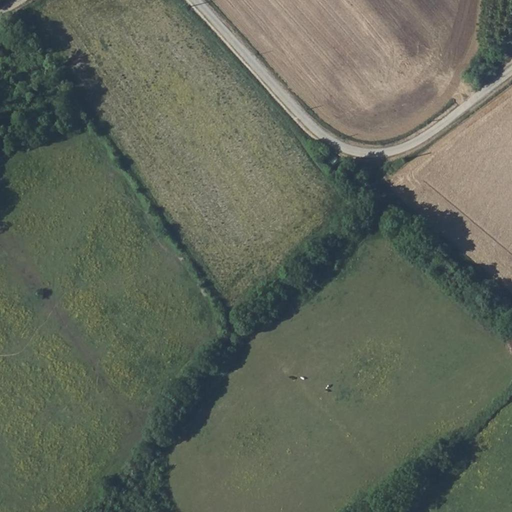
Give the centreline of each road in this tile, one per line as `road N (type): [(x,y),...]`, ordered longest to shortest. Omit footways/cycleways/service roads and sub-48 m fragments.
road 1 (unclassified): [(195,0),(311,126),(344,147),(381,152)]
road 2 (unclassified): [(511,68),(418,140),(381,152)]
